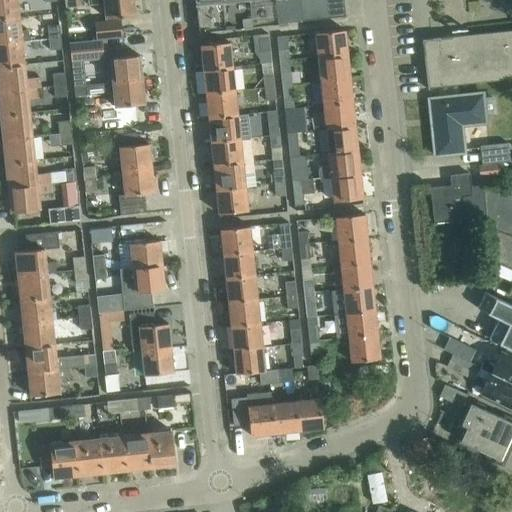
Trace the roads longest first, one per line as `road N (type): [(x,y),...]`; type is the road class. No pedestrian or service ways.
road 1 (residential): [(222,486),(418,410),(376,0)]
road 2 (residential): [(222,486),(163,0)]
road 3 (residential): [(18,510),(0,336)]
